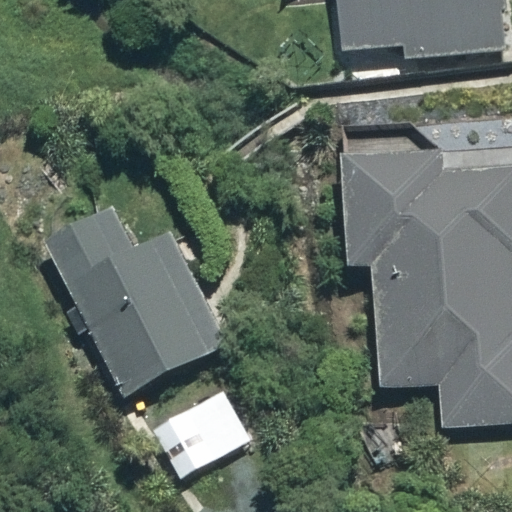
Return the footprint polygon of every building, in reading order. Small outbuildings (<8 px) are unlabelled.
[(284,0),(285,5),(337,0),(344,78),(504,63),(497,0),(284,0)] [(342,103),(344,136),(426,131),(424,98),(342,103)] [(511,151),(343,159),(348,272),(376,271),(381,391),(439,388),(441,430),(511,427),(511,151)] [(116,211),(51,246),(135,404),(229,354),(168,241),(140,256),(116,211)] [(252,443),(223,393),(151,434),(179,485),(252,443)]
